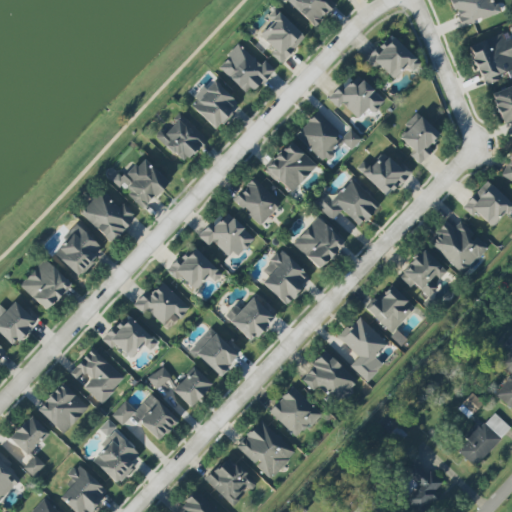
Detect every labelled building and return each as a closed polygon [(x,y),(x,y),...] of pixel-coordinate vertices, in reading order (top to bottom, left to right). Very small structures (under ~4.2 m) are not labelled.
[(287,0),(313,27),(335,6),(329,0),(287,0)] [(451,0),(461,27),(501,12),(497,0),(491,3),(490,0),(451,0)] [(274,50),(271,54),(280,63),(305,38),(280,13),(258,35),(274,50)] [(468,45),(482,86),(500,80),(497,74),(511,69),(511,59),(511,57),(511,56),(511,45),(508,32),(468,45)] [(393,81),(406,66),(413,72),(421,63),(389,34),(367,59),(393,81)] [(260,65),(239,44),(217,66),(248,96),(274,70),(264,60),(260,65)] [(338,108),(342,104),(358,119),(368,108),(373,113),(384,101),(354,72),(328,99),(338,108)] [(191,106),(215,129),(232,112),(230,110),(237,103),(212,79),(195,98),(197,100),(191,106)] [(511,85),(491,94),(502,124),(511,120),(511,85)] [(294,136),(325,163),(343,143),(351,150),(361,139),(350,129),(343,136),(316,111),(294,136)] [(439,134),(416,113),(404,125),(408,129),(400,138),(414,152),(410,156),(419,165),(433,150),(428,146),(439,134)] [(164,132),(161,129),(155,136),(184,163),(206,139),(180,115),(164,132)] [(317,165),(290,141),(265,169),(291,193),(317,165)] [(511,152),(499,175),(511,182),(511,152)] [(411,172),(402,163),(398,167),(383,153),(370,167),(364,161),(356,168),(387,198),(411,172)] [(168,183),(143,158),(123,178),(118,173),(112,180),(141,209),(168,183)] [(261,225),(281,203),(253,178),(233,200),(261,225)] [(331,200),(322,192),(312,203),(332,221),(342,210),(359,226),(379,205),(351,179),(331,200)] [(511,206),(511,205),(486,181),(462,207),(472,216),(475,212),(492,228),(511,206)] [(118,207),(100,191),(79,214),(112,243),(136,216),(122,203),(118,207)] [(253,238),(228,213),(221,220),(217,216),(198,236),(208,246),(212,242),(231,260),(253,238)] [(318,269),(344,243),(318,217),(292,244),(318,269)] [(475,236),(459,222),(452,230),(445,223),(428,242),(461,274),(487,248),(475,236)] [(78,277),(103,249),(77,225),(52,253),(78,277)] [(222,274),(191,245),(168,270),(177,280),(180,277),(195,291),(208,277),(214,283),(222,274)] [(286,306),(303,288),(300,285),(309,276),(280,250),(262,270),(268,276),(261,283),(286,306)] [(445,271),(424,250),(398,276),(410,288),(414,284),(430,300),(440,290),(433,283),(445,271)] [(71,286),(46,259),(19,284),(44,311),(71,286)] [(173,314),(179,319),(189,308),(160,280),(135,307),(144,316),(148,311),(162,326),(173,314)] [(415,308),(390,285),(367,310),(391,333),(415,308)] [(251,342),(275,315),(253,295),(240,309),(235,305),(224,317),(251,342)] [(39,319),(29,309),(26,312),(14,301),(0,316),(0,334),(13,347),(39,319)] [(149,351),(157,343),(127,314),(102,339),(113,350),(117,346),(130,359),(144,345),(149,351)] [(367,382),(383,365),(375,357),(388,343),(358,316),(338,338),(358,357),(349,366),(367,382)] [(190,350),(218,376),(239,354),(211,328),(190,350)] [(390,336),(400,346),(406,340),(395,330),(390,336)] [(124,378),(92,349),(70,372),(77,379),(83,373),(91,380),(84,388),(101,404),(124,378)] [(511,409),(511,352),(509,351),(499,365),(511,374),(494,396),(511,409)] [(300,379),(314,392),(318,387),(338,405),(359,382),(324,352),(300,379)] [(212,385),(194,367),(172,390),(190,408),(212,385)] [(147,378),(156,390),(170,380),(162,368),(147,378)] [(88,407),(62,383),(36,410),(63,435),(88,407)] [(297,438),(321,414),(292,387),(269,412),(297,438)] [(122,426),(132,415),(159,440),(178,420),(150,394),(135,410),(125,401),(111,416),(122,426)] [(463,437),(468,441),(458,452),(474,468),(511,428),(494,413),(480,428),(475,423),(463,437)] [(396,444),(406,436),(388,414),(378,422),(396,444)] [(49,433),(30,416),(9,439),(28,456),(49,433)] [(91,460),(116,485),(134,467),(130,463),(140,453),(107,420),(99,429),(110,440),(91,460)] [(270,479),(295,453),(261,420),(236,446),(270,479)] [(33,477),(44,465),(34,455),(22,467),(33,477)] [(230,506),(257,480),(239,461),(235,465),(228,457),(205,479),(230,506)] [(0,499),(20,481),(0,459),(0,499)] [(441,485),(417,461),(393,485),(420,511),(421,511),(438,495),(434,491),(441,485)] [(89,511),(108,492),(77,464),(67,475),(73,481),(58,497),(74,511),(89,511)] [(177,511),(219,511),(197,491),(177,511)] [(57,511),(44,499),(31,511),(57,511)] [(354,511),(380,511),(380,503),(355,503),(354,511)]
